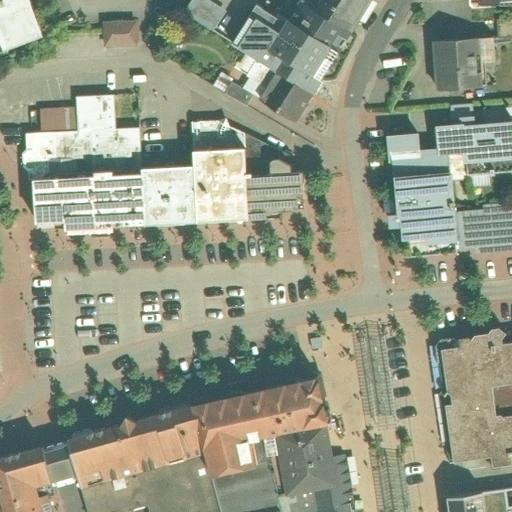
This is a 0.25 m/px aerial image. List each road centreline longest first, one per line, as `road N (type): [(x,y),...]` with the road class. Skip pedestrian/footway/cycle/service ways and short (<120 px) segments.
road 1 (residential): [(377,302),(351,149),(351,92),(401,0)]
road 2 (residential): [(321,308),(52,383),(25,398)]
road 3 (residential): [(402,300),(428,511)]
road 4 (residential): [(321,308),(346,461)]
road 5 (residential): [(0,258),(25,398)]
road 6 (residential): [(63,511),(43,432),(25,398)]
